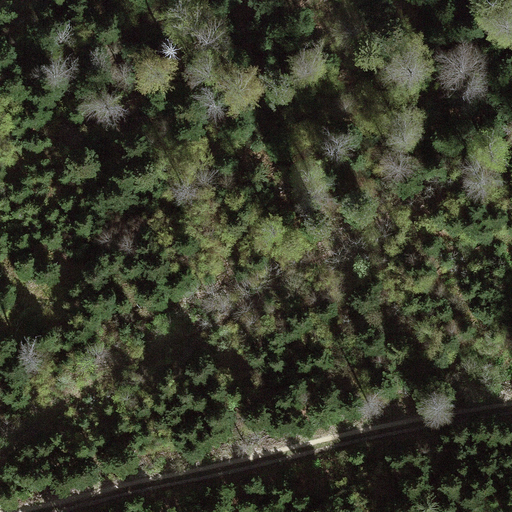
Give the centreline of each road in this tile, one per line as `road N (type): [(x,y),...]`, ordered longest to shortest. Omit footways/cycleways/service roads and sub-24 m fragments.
road 1 (track): [(30,511),(511,408)]
road 2 (track): [(207,324),(79,394),(0,456)]
